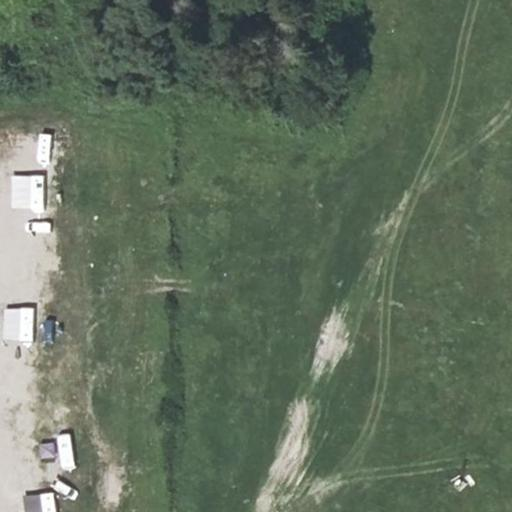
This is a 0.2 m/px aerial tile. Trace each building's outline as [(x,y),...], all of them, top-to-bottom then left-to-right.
[(429,15),(429,0),(417,0),(418,15),(429,15)] [(387,16),(384,32),(403,35),(406,19),(387,16)] [(363,78),(356,99),(381,107),(388,85),(363,78)] [(447,108),(443,126),(458,129),(462,110),(447,108)] [(363,153),(353,198),(368,202),(385,127),(345,118),(338,147),(363,153)] [(243,211),(272,212),(273,185),(244,184),(243,211)] [(285,349),(297,354),(356,212),(344,207),(285,349)] [(401,241),(397,257),(424,264),(428,248),(401,241)] [(388,313),(418,317),(422,287),(392,283),(388,313)] [(336,332),(328,362),(343,365),(350,336),(336,332)] [(475,333),(476,360),(488,360),(487,333),(475,333)] [(207,345),(205,378),(236,380),(238,346),(207,345)] [(282,400),(298,358),(285,353),(268,395),(282,400)] [(325,413),(336,369),(320,365),(309,409),(325,413)] [(458,410),(453,443),(485,448),(489,414),(458,410)] [(197,449),(227,450),(229,418),(198,416),(197,449)] [(442,454),(429,482),(458,495),(471,467),(442,454)]
